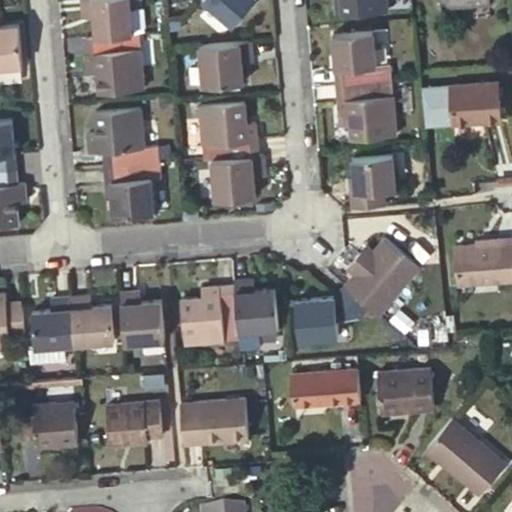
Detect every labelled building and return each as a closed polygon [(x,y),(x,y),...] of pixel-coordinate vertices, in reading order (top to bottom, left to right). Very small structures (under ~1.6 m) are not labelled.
[(129,0),(81,0),(83,17),(95,16),(96,35),(132,33),(129,0)] [(207,0),(236,23),(253,0),(207,0)] [(335,0),(337,12),(343,11),(342,0),(335,0)] [(342,0),(343,11),(343,12),(388,8),(387,0),(342,0)] [(0,64),(23,63),(19,22),(0,24),(0,64)] [(333,32),(338,82),(392,77),(391,61),(376,63),(373,29),(333,32)] [(139,32),(132,33),(96,35),(85,36),(88,70),(97,69),(99,90),(144,87),(139,32)] [(251,39),(200,44),(204,84),(227,82),(241,81),(244,81),(242,61),(253,60),(251,39)] [(392,77),(338,82),(340,115),(350,115),(351,121),(352,136),(397,133),(392,77)] [(499,79),(450,83),(453,121),(502,117),(499,79)] [(198,103),(203,159),(211,158),(257,154),(255,120),(245,121),(243,99),(198,103)] [(105,150),(106,164),(160,160),(160,157),(159,144),(144,145),(141,105),(97,109),(98,131),(88,132),(89,151),(105,150)] [(0,167),(16,166),(12,116),(0,117),(0,167)] [(169,143),(159,144),(160,157),(170,156),(169,143)] [(353,205),(385,202),(383,187),(396,186),(393,151),(353,155),(356,189),(351,189),(353,205)] [(264,173),(262,153),(257,154),(211,158),(214,198),(255,194),(253,174),(264,173)] [(160,160),(106,164),(107,180),(105,180),(106,193),(112,193),(113,214),(153,211),(154,211),(151,177),(161,176),(160,160)] [(17,181),(16,166),(0,167),(0,222),(19,221),(17,200),(27,199),(25,180),(17,181)] [(511,234),(497,236),(497,242),(474,243),(455,245),(459,282),(511,277),(511,234)] [(355,272),(346,283),(369,304),(379,313),(421,265),(386,235),(374,248),(367,258),(360,251),(347,266),(355,272)] [(368,242),(360,251),(367,258),(374,248),(368,242)] [(255,277),(234,279),(235,288),(238,334),(279,331),(275,287),(255,288),(255,277)] [(369,304),(346,283),(335,295),(295,298),(299,338),(339,334),(338,317),(360,315),(369,304)] [(184,347),(239,342),(238,334),(235,288),(202,290),(203,299),(181,301),(184,347)] [(125,347),(165,343),(162,298),(142,300),(141,289),(121,291),(125,347)] [(0,346),(10,346),(9,332),(25,331),(22,300),(7,300),(6,291),(0,291),(0,346)] [(91,293),(71,295),(75,342),(115,339),(114,331),(113,308),(113,303),(92,305),(91,293)] [(75,342),(71,295),(51,297),(52,302),(56,305),(58,304),(58,307),(32,309),(35,343),(35,345),(57,343),(75,342)] [(35,343),(32,309),(26,310),(30,358),(58,356),(57,343),(35,345),(35,343)] [(431,365),(378,370),(381,411),(435,406),(431,365)] [(361,398),(358,367),(292,373),(295,403),(361,398)] [(246,396),(181,401),(184,442),(249,436),(246,396)] [(33,402),(34,412),(36,435),(37,445),(79,441),(77,415),(81,415),(80,409),(76,410),(75,398),(33,402)] [(160,399),(107,403),(110,443),(149,440),(148,434),(163,434),(160,399)] [(36,435),(34,412),(18,413),(20,436),(36,435)] [(452,416),(426,447),(480,493),(506,462),(452,416)]
